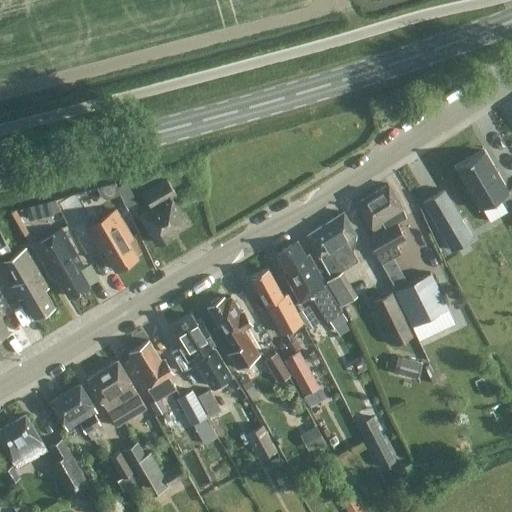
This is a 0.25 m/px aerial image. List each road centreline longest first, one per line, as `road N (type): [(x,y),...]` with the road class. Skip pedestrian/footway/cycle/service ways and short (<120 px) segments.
road 1 (tertiary): [(0,388),(511,82)]
road 2 (primary): [(0,172),(341,80),(511,19)]
